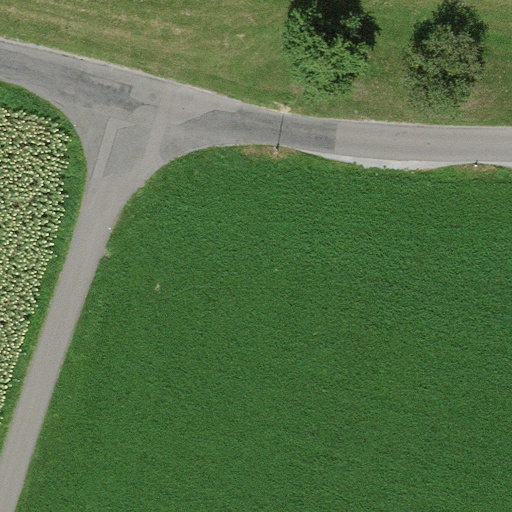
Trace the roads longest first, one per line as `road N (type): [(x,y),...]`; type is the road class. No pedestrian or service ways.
road 1 (residential): [(4,511),(142,99)]
road 2 (unclassified): [(511,152),(403,150),(142,99)]
road 3 (unclassified): [(142,99),(0,61)]
